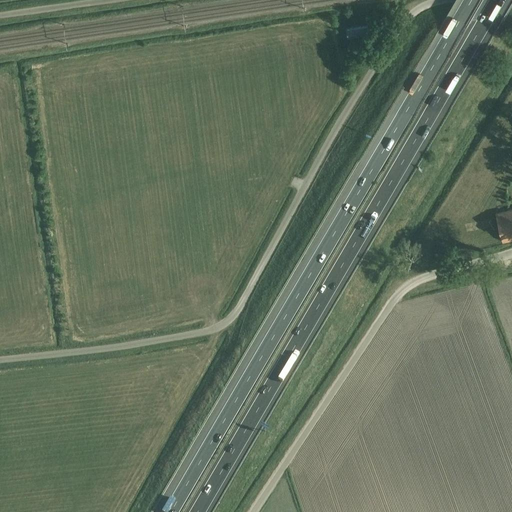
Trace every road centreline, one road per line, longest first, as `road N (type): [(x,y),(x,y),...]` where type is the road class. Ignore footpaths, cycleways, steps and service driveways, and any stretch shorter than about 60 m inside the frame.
road 1 (unclassified): [(0,364),(223,326),(404,22),(447,0)]
road 2 (motorway): [(472,0),(169,511)]
road 3 (motorway): [(199,511),(497,0)]
road 4 (unclassified): [(254,511),(390,305),(422,279),(511,253)]
